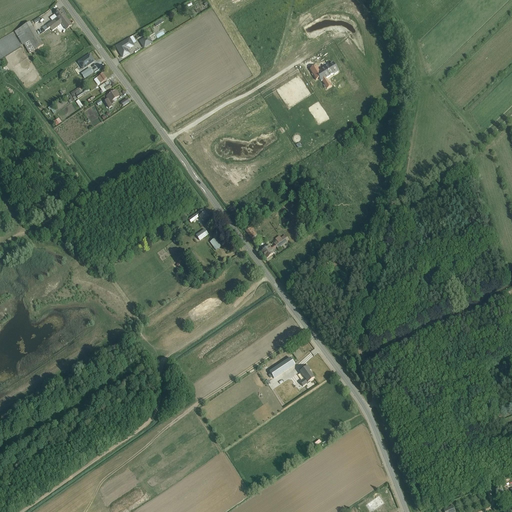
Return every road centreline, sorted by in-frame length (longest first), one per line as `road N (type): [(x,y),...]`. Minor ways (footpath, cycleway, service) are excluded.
road 1 (tertiary): [(406,511),(363,403),(63,0)]
road 2 (track): [(375,0),(404,55),(388,211)]
road 3 (track): [(511,289),(362,360)]
road 4 (track): [(511,115),(388,211)]
road 5 (track): [(388,211),(359,329),(362,360)]
road 6 (track): [(463,314),(511,449)]
road 7 (track): [(379,406),(508,352)]
